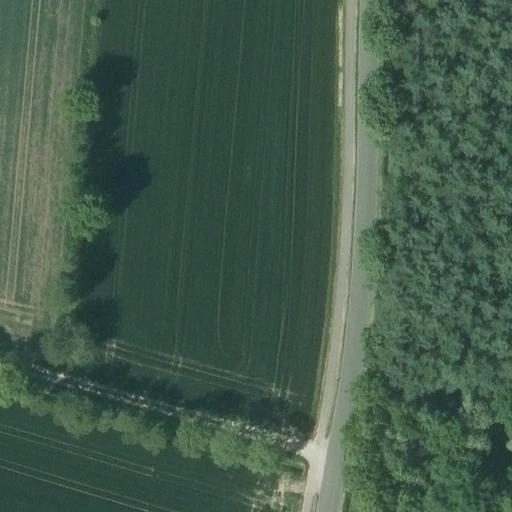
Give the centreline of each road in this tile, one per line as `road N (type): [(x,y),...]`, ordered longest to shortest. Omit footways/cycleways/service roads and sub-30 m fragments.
road 1 (unclassified): [(368,0),(360,234),(323,511)]
road 2 (track): [(0,363),(332,459)]
